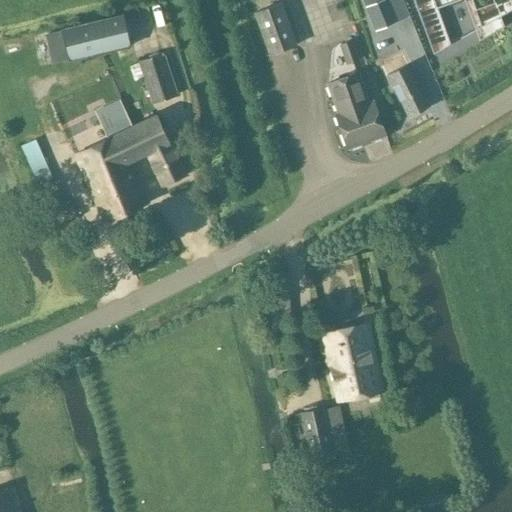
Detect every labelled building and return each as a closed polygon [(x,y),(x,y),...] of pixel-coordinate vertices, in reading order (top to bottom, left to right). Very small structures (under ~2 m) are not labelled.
[(388,0),(378,0),(365,6),(375,30),(397,21),(388,0)] [(464,0),(480,40),(504,26),(500,16),(511,9),(511,0),(413,0),(434,54),(450,44),(437,8),(458,0),(464,0)] [(270,55),(297,45),(281,3),(254,13),(270,55)] [(71,60),(129,46),(122,15),(63,28),(71,60)] [(348,53),(351,63),(359,60),(352,41),(341,45),(344,55),(348,53)] [(177,95),(163,52),(161,53),(162,55),(139,62),(152,103),(177,95)] [(375,65),(394,121),(417,113),(401,66),(388,70),(385,62),(375,65)] [(348,149),(386,135),(374,101),(369,103),(358,73),(328,84),(339,114),(336,115),(348,149)] [(123,105),(97,117),(107,138),(117,133),(132,126),(123,105)] [(157,114),(134,125),(147,155),(162,187),(186,175),(171,143),(170,144),(157,114)] [(116,171),(88,183),(104,223),(149,202),(133,161),(147,155),(134,125),(132,126),(117,133),(124,151),(127,157),(113,164),(116,171)] [(75,154),(88,183),(116,171),(113,164),(127,157),(124,151),(117,133),(107,138),(75,154)] [(50,212),(65,206),(54,179),(39,185),(50,212)] [(338,402),(384,392),(368,323),(322,333),(338,402)] [(301,413),(286,416),(294,458),(311,455),(333,450),(323,408),(301,413)] [(0,491),(0,511),(21,511),(15,487),(0,491)]
